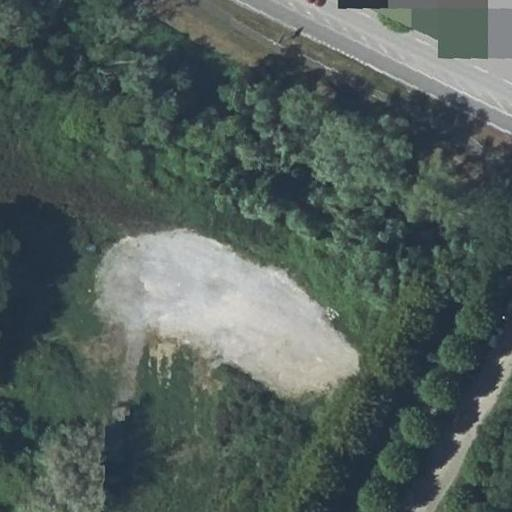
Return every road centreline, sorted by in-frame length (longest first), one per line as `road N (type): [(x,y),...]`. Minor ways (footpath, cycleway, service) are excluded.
road 1 (secondary): [(256,0),(511,125)]
road 2 (secondary): [(511,90),(309,0)]
road 3 (unclassified): [(511,338),(416,511)]
